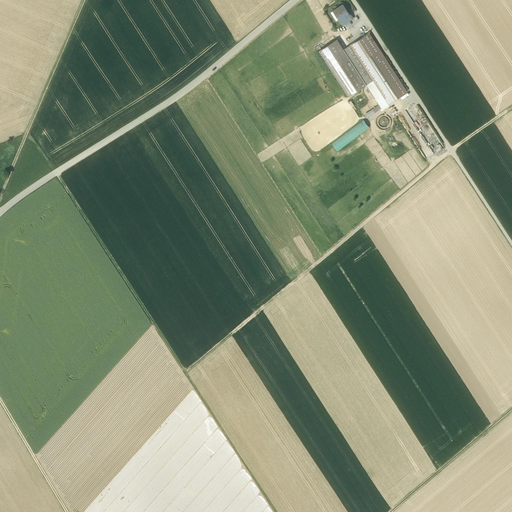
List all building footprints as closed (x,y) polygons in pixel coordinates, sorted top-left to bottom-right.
[(348,13),(343,5),(333,11),(342,25),(352,18),(349,12),(348,13)] [(369,33),(349,45),(362,65),(372,81),(387,104),(407,92),(369,33)] [(337,39),(319,51),(348,96),(366,85),(348,58),(343,49),(337,39)] [(366,85),(372,81),(362,65),(349,45),(343,49),(348,58),(366,85)] [(365,113),(367,118),(382,110),(379,106),(365,113)] [(339,152),(370,128),(364,120),(332,144),(339,152)] [(378,232),(372,235),(383,251),(388,248),(378,232)] [(392,264),(397,271),(402,268),(397,260),(392,264)]
